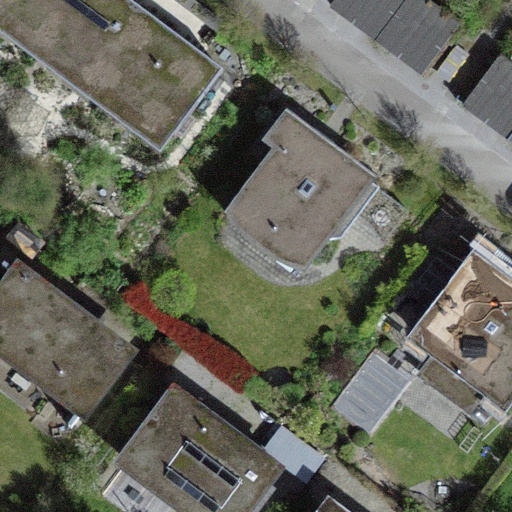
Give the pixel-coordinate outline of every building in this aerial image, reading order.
[(127,0),(0,0),(0,2),(176,133),(222,70),(168,30),(127,0)] [(357,26),(423,75),(457,29),(417,0),(337,0),(332,7),(357,26)] [(511,146),(511,72),(502,66),(467,114),(490,131),(511,146)] [(388,190),(294,122),(267,155),(278,162),(229,226),(317,279),(388,190)] [(511,426),(511,289),(480,265),(412,363),(507,433),(511,426)] [(144,363),(19,272),(0,299),(0,363),(92,431),(144,363)] [(265,511),(292,476),(177,395),(119,481),(162,511),(265,511)]
